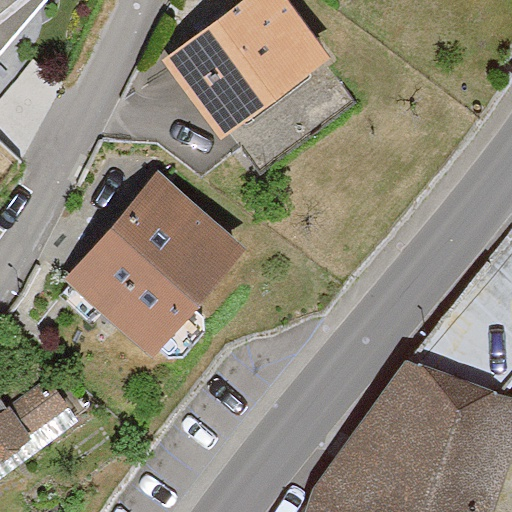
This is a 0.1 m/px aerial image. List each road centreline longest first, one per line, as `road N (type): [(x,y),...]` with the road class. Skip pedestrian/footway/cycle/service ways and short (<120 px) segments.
road 1 (tertiary): [(0,159),(256,165),(433,189),(511,215)]
road 2 (residential): [(511,166),(235,511)]
road 3 (residential): [(151,0),(0,292)]
